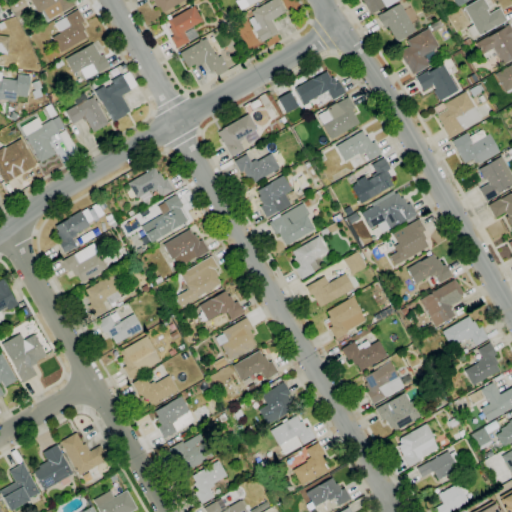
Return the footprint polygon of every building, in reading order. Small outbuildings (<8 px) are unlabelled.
[(15,18),(8,6),(19,0),(24,0),(29,10),(15,18)] [(48,20),(43,11),(38,14),(30,0),(71,0),(74,5),(62,12),(63,14),(59,16),(58,14),(48,20)] [(184,0),(162,13),(158,7),(156,8),(152,1),(149,3),(147,0),(184,0)] [(257,0),(242,9),(236,0),(257,0)] [(261,42),(248,20),(253,17),(250,12),(254,10),(254,9),(256,7),(257,9),(271,0),(277,0),(285,11),(270,21),(277,32),(261,42)] [(395,0),(370,15),(361,0),(395,0)] [(471,37),(466,28),(472,25),(463,8),(476,0),(483,0),(488,9),(486,10),(488,14),(499,8),(506,21),(493,28),(479,36),(478,33),(471,37)] [(395,42),(387,27),(383,29),(376,16),(381,13),(399,3),(414,31),(395,42)] [(176,49),(169,37),(172,36),(168,29),(170,27),(167,21),(193,6),(202,21),(192,27),(197,35),(188,40),(189,41),(176,49)] [(60,53),(51,38),(60,33),(54,23),(77,10),(84,21),(81,23),(85,30),(82,31),(86,37),(60,53)] [(432,31),(429,26),(438,20),(441,26),(432,31)] [(511,58),(501,64),(496,56),(486,62),(482,54),(481,55),(474,43),(507,24),(511,32),(511,58)] [(412,75),(398,52),(409,46),(406,41),(427,28),(438,46),(432,49),(436,57),(426,63),(428,66),(412,75)] [(0,35),(9,37),(6,54),(0,53),(0,35)] [(216,76),(213,70),(209,72),(203,62),(195,67),(193,64),(187,67),(178,53),(180,52),(179,51),(204,37),(214,54),(215,54),(217,57),(220,56),(224,63),(223,64),(227,70),(216,76)] [(463,47),(461,42),(468,38),(471,43),(463,47)] [(85,80),(79,70),(72,74),(64,59),(92,43),(99,56),(103,54),(109,66),(85,80)] [(56,69),(53,64),(60,59),(63,64),(56,69)] [(511,87),(504,92),(494,75),(511,63),(511,87)] [(438,101),(433,91),(435,90),(432,85),(422,91),(415,78),(427,71),(427,72),(442,64),(457,90),(438,101)] [(303,104),(294,89),(312,78),(312,79),(325,71),(329,77),(330,75),(335,83),(337,81),(344,93),(332,100),(326,90),(303,104)] [(0,72),(2,73),(1,79),(15,81),(16,74),(29,76),(26,97),(15,95),(14,101),(0,98),(0,72)] [(470,84),(466,77),(473,73),(477,80),(470,84)] [(112,121),(100,101),(99,102),(93,92),(103,86),(105,88),(112,84),(110,81),(120,74),(130,90),(120,96),(129,111),(124,114),(125,115),(116,121),(115,119),(112,121)] [(31,83),(38,80),(41,88),(34,91),(31,83)] [(472,96),(468,90),(477,85),(477,86),(479,85),(482,89),(480,91),(472,96)] [(285,114),(277,99),(290,91),(298,107),(285,114)] [(448,139),(441,127),(442,126),(432,109),(442,103),(443,104),(464,91),(480,119),(479,119),(481,122),(466,131),(465,128),(463,129),(463,130),(448,139)] [(50,103),(47,95),(54,93),(56,100),(50,103)] [(93,132),(85,120),(83,122),(81,119),(72,124),(64,112),(75,105),(73,101),(84,94),(87,100),(92,97),(94,101),(96,100),(97,103),(95,104),(107,123),(93,132)] [(330,140),(321,125),(322,124),(317,115),(327,109),(326,108),(335,103),(335,104),(347,97),(354,108),(351,110),(358,123),(330,140)] [(488,110),(484,104),(488,101),(492,107),(488,110)] [(49,119),(43,108),(50,104),(56,116),(49,119)] [(230,156),(216,133),(221,130),(221,129),(247,114),(256,129),(242,137),(243,139),(238,142),(243,149),(230,156)] [(39,162),(20,127),(36,118),(40,125),(51,119),(51,120),(57,116),(63,127),(57,130),(58,132),(49,137),(51,141),(48,142),(54,154),(39,162)] [(478,164),(477,162),(475,163),(472,158),(464,163),(451,142),(466,133),(468,137),(481,130),(485,136),(488,134),(498,152),(478,164)] [(343,162),(335,146),(361,131),(365,137),(367,136),(371,143),(374,141),(381,153),(368,161),(363,153),(359,156),(358,153),(343,162)] [(3,184),(0,178),(0,147),(3,146),(4,147),(20,138),(35,166),(3,184)] [(316,164),(311,156),(319,152),(323,160),(316,164)] [(252,183),(249,177),(247,178),(242,171),(239,173),(233,162),(246,154),(250,162),(255,159),(256,162),(270,153),(279,168),(252,183)] [(485,202),(478,189),(488,184),(485,179),(483,180),(477,169),(500,156),(511,177),(511,184),(497,193),(498,195),(485,202)] [(360,204),(352,189),(372,177),(370,175),(375,172),(371,165),(384,157),(390,168),(387,170),(391,177),(389,179),(392,185),(360,204)] [(136,199),(127,183),(153,168),(157,174),(159,173),(163,180),(166,178),(173,190),(160,198),(155,190),(151,192),(150,190),(136,199)] [(265,218),(259,206),(262,205),(258,197),(259,196),(256,190),(282,175),(291,190),(284,194),(290,205),(278,212),(277,211),(265,218)] [(290,201),(286,194),(293,190),(296,197),(290,201)] [(511,228),(511,229),(505,217),(507,216),(505,212),(494,218),(487,205),(500,198),(511,192),(511,228)] [(390,230),(384,220),(369,229),(360,214),(397,193),(400,198),(402,197),(406,205),(409,203),(416,215),(390,230)] [(152,246),(146,237),(144,238),(143,235),(144,234),(140,227),(162,214),(157,206),(163,203),(163,202),(175,195),(182,207),(180,208),(187,221),(184,222),(186,226),(173,233),(172,230),(161,237),(163,240),(152,246)] [(285,245),(278,233),(275,234),(268,223),(271,221),(270,218),(278,214),(279,216),(302,203),(309,214),(305,216),(313,229),(287,245),(285,245)] [(64,253),(56,241),(60,239),(56,232),(57,232),(54,226),(80,211),(88,226),(75,234),(76,236),(71,239),(76,246),(64,253)] [(351,224),(346,217),(355,212),(359,219),(351,224)] [(334,222),(332,217),(337,214),(340,219),(334,222)] [(112,227),(110,224),(108,226),(106,222),(112,219),(113,222),(115,221),(117,225),(112,227)] [(394,265),(389,256),(396,252),(392,247),(397,244),(391,234),(418,219),(425,231),(423,232),(426,238),(424,240),(427,246),(394,265)] [(322,237),(319,231),(325,227),(328,233),(322,237)] [(178,267),(173,259),(171,260),(162,245),(165,243),(163,240),(179,230),(181,234),(189,229),(192,235),(194,234),(199,242),(201,240),(208,251),(196,259),(195,257),(178,267)] [(80,283),(76,276),(74,277),(71,271),(68,272),(61,261),(92,243),(92,244),(109,234),(112,240),(102,246),(104,251),(99,254),(107,268),(80,283)] [(300,280),(293,267),(296,266),(292,259),(294,257),(291,252),(318,236),(326,251),(312,259),(313,261),(314,261),(318,268),(313,271),(313,272),(300,280)] [(351,274),(343,259),(357,251),(365,266),(351,274)] [(438,283),(434,275),(430,277),(429,276),(415,284),(414,283),(413,283),(411,280),(412,279),(409,275),(408,275),(406,271),(407,271),(406,269),(432,254),(435,260),(437,259),(442,266),(444,264),(451,276),(438,283)] [(194,300),(179,274),(210,256),(217,268),(214,269),(218,276),(216,277),(220,284),(204,293),(204,295),(200,297),(199,296),(194,300)] [(319,308),(312,294),(309,296),(305,287),(324,276),(327,283),(344,274),(353,289),(319,308)] [(93,318),(87,306),(90,304),(85,297),(87,296),(84,290),(110,275),(119,289),(116,291),(120,298),(109,305),(106,300),(101,303),(106,310),(93,318)] [(0,318),(0,279),(3,278),(18,305),(8,310),(7,309),(0,312),(3,317),(0,318)] [(435,327),(419,300),(431,293),(430,292),(432,290),(433,292),(454,279),(455,282),(456,282),(462,292),(461,292),(463,295),(450,302),(451,304),(448,306),(454,316),(435,327)] [(201,323),(193,310),(198,307),(197,306),(222,291),(222,292),(224,291),(227,297),(229,295),(234,303),(236,301),(243,312),(230,320),(226,312),(221,315),(220,313),(207,321),(206,320),(201,323)] [(335,339),(329,328),(331,326),(327,319),(329,318),(325,312),(352,296),(361,311),(359,312),(364,320),(347,331),(347,332),(335,339)] [(376,322),(373,316),(390,306),(394,312),(376,322)] [(403,316),(400,310),(405,307),(408,313),(403,316)] [(457,315),(454,312),(461,307),(463,311),(457,315)] [(115,343),(111,337),(109,339),(105,332),(103,333),(96,322),(109,315),(113,323),(118,320),(119,322),(133,314),(141,328),(115,343)] [(450,347),(441,332),(468,316),(471,322),(473,321),(477,328),(480,327),(487,338),(474,345),(470,338),(465,340),(464,338),(450,347)] [(228,361),(220,345),(218,346),(214,338),(218,336),(216,332),(218,331),(220,335),(222,334),(221,331),(246,317),(253,329),(250,330),(254,337),(252,338),(256,345),(228,361)] [(22,383),(15,371),(16,371),(1,345),(19,334),(23,341),(33,335),(46,355),(39,359),(40,361),(31,367),(36,375),(22,383)] [(129,379),(117,359),(120,357),(117,352),(146,336),(160,361),(129,379)] [(360,371),(356,364),(354,365),(350,359),(347,360),(340,349),(353,342),(356,347),(366,341),(369,345),(377,341),(386,356),(360,371)] [(472,386),(463,370),(477,363),(476,361),(481,358),(477,350),(489,343),(496,354),(493,356),(497,363),(495,364),(498,371),(472,386)] [(241,381),(232,366),(258,350),(262,356),(264,355),(268,363),(271,361),(278,373),(265,380),(260,372),(256,375),(254,373),(241,381)] [(182,360),(180,356),(186,352),(188,357),(182,360)] [(0,395),(0,353),(16,380),(4,387),(1,382),(0,382),(0,389),(3,394),(0,395)] [(216,369),(212,363),(223,357),(226,364),(216,369)] [(372,404),(366,393),(368,391),(364,384),(366,383),(362,376),(389,361),(399,380),(408,374),(412,380),(402,386),(403,387),(372,404)] [(150,406),(146,399),(144,400),(141,394),(138,395),(131,383),(144,376),(149,384),(153,381),(154,383),(168,375),(177,390),(150,406)] [(266,425),(258,410),(276,399),(270,389),(283,382),(290,394),(287,395),(291,403),(289,404),(292,409),(279,417),(279,418),(266,425)] [(487,422),(480,409),(489,404),(487,400),(485,401),(484,398),(472,405),(467,396),(492,382),(499,395),(511,387),(511,407),(503,412),(504,414),(501,416),(500,414),(487,422)] [(391,430),(385,419),(382,421),(375,409),(387,402),(388,403),(403,394),(408,403),(412,401),(421,416),(396,430),(395,428),(391,430)] [(163,439),(156,428),(159,426),(155,418),(157,417),(153,411),(180,396),(194,421),(163,439)] [(220,422),(218,417),(223,414),(226,419),(220,422)] [(284,455),(278,446),(269,431),(283,423),(281,421),(286,418),(287,420),(296,415),(300,422),(301,421),(305,428),(308,426),(315,438),(302,445),(298,437),(296,438),(301,445),(284,455)] [(451,428),(447,422),(455,417),(459,423),(451,428)] [(511,442),(503,448),(495,435),(501,431),(499,429),(507,425),(506,424),(509,422),(508,421),(511,418),(511,442)] [(478,450),(469,435),(483,427),(483,428),(495,421),(498,427),(487,434),(492,443),(478,450)] [(408,467),(401,455),(404,453),(400,446),(402,444),(401,444),(399,441),(399,440),(399,439),(425,424),(434,438),(432,439),(437,448),(420,458),(421,459),(408,467)] [(233,440),(229,434),(233,431),(237,437),(233,440)] [(78,476),(64,452),(63,453),(58,445),(60,444),(59,442),(75,433),(82,445),(84,444),(88,451),(99,445),(107,459),(78,476)] [(187,470),(179,456),(174,458),(169,449),(181,442),(185,449),(190,446),(191,448),(196,446),(194,443),(197,441),(199,444),(205,440),(214,455),(187,470)] [(300,485),(292,470),(306,462),(304,460),(309,457),(305,450),(317,442),(324,454),(321,455),(324,461),(322,462),(327,470),(300,485)] [(43,491),(32,472),(39,468),(37,466),(46,461),(42,453),(56,445),(62,456),(66,464),(68,463),(73,472),(71,473),(71,474),(43,491)] [(511,473),(511,474),(501,456),(511,450),(511,473)] [(438,480),(432,471),(421,477),(416,468),(427,461),(428,462),(447,451),(449,454),(453,452),(461,465),(457,468),(457,469),(438,480)] [(261,471),(257,464),(265,459),(269,466),(261,471)] [(202,505),(201,503),(200,504),(193,492),(197,491),(193,484),(195,483),(191,476),(218,461),(226,476),(212,484),(213,486),(208,489),(213,496),(212,497),(213,499),(202,505)] [(12,511),(10,511),(0,495),(0,490),(15,482),(8,471),(22,463),(39,493),(28,499),(29,500),(22,504),(23,506),(12,511)] [(331,478),(335,484),(337,483),(340,490),(344,488),(350,499),(338,506),(333,498),(328,501),(327,499),(314,507),(305,492),(331,478)] [(432,511),(431,510),(441,504),(437,496),(438,496),(437,494),(457,483),(468,501),(448,511),(432,511)] [(505,511),(511,511),(511,488),(497,496),(505,511)] [(98,511),(96,508),(96,507),(92,500),(109,491),(113,498),(126,490),(136,508),(129,511),(98,511)] [(204,511),(203,509),(215,501),(220,509),(224,506),(226,508),(239,500),(239,501),(242,500),(246,506),(244,507),(246,511),(204,511)] [(499,511),(493,500),(470,511),(499,511)]
